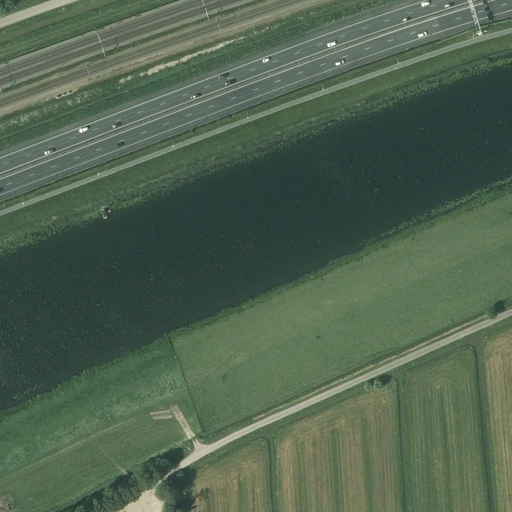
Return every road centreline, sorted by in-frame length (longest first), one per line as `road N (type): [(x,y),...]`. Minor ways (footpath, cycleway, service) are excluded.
road 1 (motorway): [(0,186),(511,1)]
road 2 (motorway): [(448,0),(0,165)]
road 3 (unclassified): [(511,314),(167,475)]
